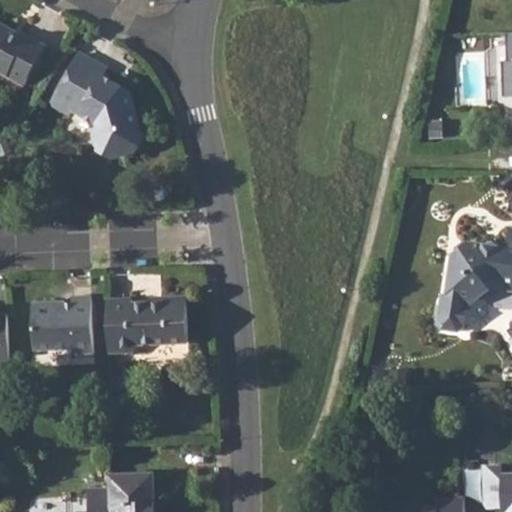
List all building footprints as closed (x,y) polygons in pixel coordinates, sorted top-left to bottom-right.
[(0,70),(26,86),(48,47),(26,34),(22,40),(14,35),(15,32),(0,23),(0,70)] [(511,32),(503,33),(504,59),(497,60),(499,101),(511,100),(511,32)] [(81,54),(55,100),(101,126),(95,135),(99,152),(112,160),(137,152),(142,140),(136,116),(131,114),(129,107),(132,104),(129,94),(101,78),(106,70),(81,54)] [(450,260),(447,298),(475,301),(489,292),(501,293),(502,285),(511,286),(511,242),(507,242),(506,250),(468,247),(467,255),(459,261),(450,260)] [(57,301),(32,302),(34,350),(75,349),(75,355),(93,355),(92,295),(72,296),(72,305),(57,304),(57,301)] [(188,298),(107,300),(109,353),(135,352),(135,345),(190,343),(188,298)] [(0,364),(9,365),(7,314),(0,314),(0,364)] [(129,377),(110,377),(110,395),(130,394),(129,377)] [(500,466),(483,467),(484,509),(501,509),(501,511),(511,511),(511,472),(500,473),(500,466)] [(154,475),(109,476),(110,485),(110,494),(110,511),(148,511),(148,505),(155,504),(154,475)] [(110,511),(110,494),(89,494),(89,511),(110,511)] [(461,511),(461,498),(430,499),(430,510),(412,511),(408,508),(396,508),(392,511),(461,511)]
